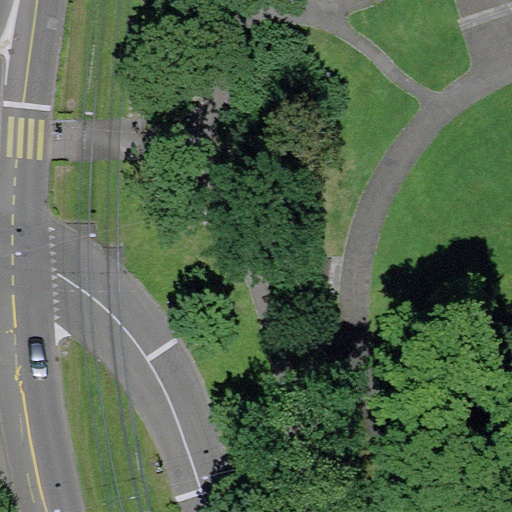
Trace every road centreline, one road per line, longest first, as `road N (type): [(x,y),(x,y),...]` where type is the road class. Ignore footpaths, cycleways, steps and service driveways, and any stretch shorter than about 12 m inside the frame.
road 1 (primary): [(208,511),(178,421),(133,337),(86,291),(21,252)]
road 2 (secondary): [(21,252),(29,374),(54,511)]
road 3 (secondary): [(34,0),(21,252)]
